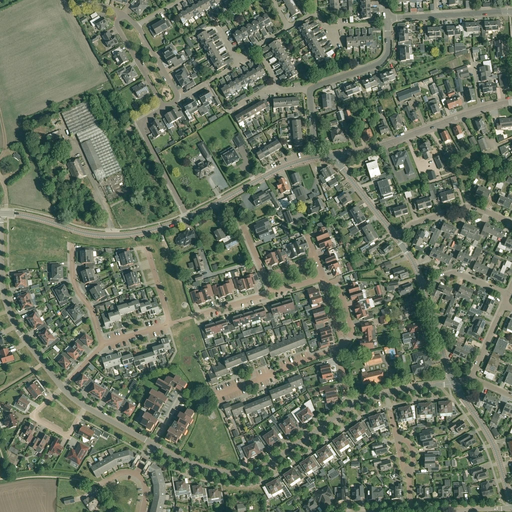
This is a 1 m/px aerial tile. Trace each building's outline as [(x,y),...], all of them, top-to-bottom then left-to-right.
[(134,0),(132,2),(135,5),(131,9),(137,14),(138,12),(139,14),(142,10),(143,11),(148,6),(140,0),(134,0)] [(199,0),(198,0),(196,2),(198,5),(195,6),(200,15),(206,12),(201,3),(199,0)] [(206,12),(211,8),(206,0),(202,0),(203,1),(201,3),(206,12)] [(206,0),(211,8),(217,5),(214,0),(206,0)] [(291,0),(285,4),(289,10),(296,6),(292,0),(291,0)] [(194,3),(190,5),(192,8),(190,9),(195,18),(200,15),(195,6),(194,3)] [(293,17),(300,12),(296,6),(289,10),(293,17)] [(188,7),(185,8),(186,11),(184,13),(189,22),(195,18),(190,9),(188,7)] [(182,10),(179,12),(180,14),(177,15),(183,25),(189,22),(184,13),(182,10)] [(369,19),(369,22),(375,22),(375,19),(374,15),(371,15),(371,12),(361,13),(361,20),(369,19)] [(266,14),(261,18),(266,27),(267,30),(270,28),(269,26),(272,24),(266,14)] [(253,18),(255,21),(260,30),(262,33),(263,35),(266,33),(265,31),(263,28),(266,27),(261,18),(259,15),(253,18)] [(101,31),(105,28),(104,26),(107,24),(103,18),(100,19),(99,17),(90,22),(93,27),(96,25),(99,29),(99,28),(101,31)] [(163,21),(158,24),(162,32),(168,29),(171,27),(168,22),(165,23),(164,23),(163,21)] [(255,21),(249,24),(254,33),(256,36),(257,38),(260,36),(259,34),(257,31),(260,30),(255,21)] [(491,21),(491,22),(491,28),(492,28),(492,32),(498,31),(498,27),(501,27),(500,21),(497,21),(497,22),(493,22),(492,21),(491,21)] [(307,27),(306,24),(305,23),(297,27),(302,34),(312,29),(317,26),(315,22),(307,27)] [(473,34),(473,33),(473,29),(472,29),(471,24),(471,22),(471,24),(467,24),(467,23),(465,23),(466,29),(463,29),(463,32),(463,37),(468,37),(468,36),(469,34),(473,34)] [(473,22),(471,22),(471,24),(472,29),(473,29),(473,33),(473,34),(473,37),(477,37),(479,36),(479,32),(479,28),(482,28),(481,22),(478,22),(478,23),(473,24),(473,22)] [(482,29),(482,34),(482,37),(485,37),(485,34),(488,34),(488,32),(492,32),(492,28),(491,28),(491,22),(484,23),(484,28),(482,28),(482,29)] [(153,30),(151,32),(154,37),(157,35),(162,32),(158,24),(152,27),(153,29),(153,30)] [(250,40),(253,38),(252,35),(254,33),(249,24),(244,28),(249,37),(250,40)] [(398,37),(399,37),(404,36),(404,35),(408,35),(408,29),(405,29),(405,24),(398,24),(398,27),(397,27),(397,31),(399,31),(399,35),(398,35),(398,37)] [(454,26),(453,26),(453,27),(453,32),(454,32),(454,36),(460,36),(460,32),(463,32),(462,25),(458,26),(459,27),(454,27),(454,26)] [(448,37),(454,36),(454,32),(453,32),(453,27),(448,28),(448,26),(446,26),(446,33),(443,33),(444,39),(448,39),(448,37)] [(429,38),(435,38),(435,34),(434,34),(434,29),(430,29),(429,27),(427,28),(428,34),(425,34),(425,41),(429,40),(429,38)] [(433,27),(434,29),(434,34),(435,34),(435,38),(441,37),(441,33),(443,33),(443,27),(440,27),(440,28),(436,28),(435,27),(433,27)] [(245,43),(248,41),(246,38),(249,37),(244,28),(238,31),(243,40),(245,43)] [(302,34),(305,40),(314,35),(317,33),(315,30),(313,31),(312,29),(302,34)] [(197,37),(201,43),(209,38),(212,36),(210,33),(209,34),(207,31),(197,37)] [(232,34),(239,46),(242,44),(241,41),(243,40),(238,31),(232,34)] [(109,33),(103,37),(105,41),(109,48),(118,43),(114,36),(112,37),(109,33)] [(320,39),(318,36),(315,38),(314,35),(305,40),(308,46),(317,41),(320,39)] [(404,43),(405,46),(411,45),(411,41),(408,41),(408,35),(404,35),(404,36),(399,37),(399,41),(398,41),(398,43),(404,43)] [(209,38),(212,36),(209,38),(201,43),(204,48),(215,42),(219,39),(218,36),(211,40),(209,38)] [(267,47),(269,50),(272,49),(273,51),(282,46),(278,40),(267,47)] [(323,45),(321,42),(318,43),(317,41),(308,46),(312,52),(320,46),(323,45)] [(213,43),(216,42),(215,42),(204,48),(207,54),(219,47),(217,44),(214,46),(213,43)] [(507,50),(506,45),(503,45),(502,42),(495,42),(495,46),(496,46),(497,58),(506,57),(506,50),(507,50)] [(176,51),(173,45),(172,44),(165,47),(166,49),(167,49),(169,51),(165,54),(164,54),(163,55),(166,60),(174,56),(172,53),(176,51)] [(399,54),(399,56),(405,55),(405,54),(409,54),(412,54),(412,48),(409,48),(409,45),(411,45),(405,46),(398,46),(399,50),(400,50),(400,54),(399,54)] [(270,53),(272,56),(275,54),(276,57),(285,52),(282,46),(273,51),(270,53)] [(312,52),(315,57),(324,52),(327,50),(325,47),(322,49),(320,46),(312,52)] [(216,49),(219,47),(207,54),(210,60),(219,55),(222,53),(220,50),(217,51),(216,49)] [(115,59),(119,66),(128,61),(124,53),(123,54),(119,48),(112,52),(116,58),(115,59)] [(276,57),(273,59),(275,62),(278,60),(280,63),(288,57),(285,52),(276,57)] [(331,55),(329,52),(325,54),(324,52),(315,57),(318,63),(324,59),(326,62),(332,59),(330,56),(331,55)] [(406,64),(410,64),(412,64),(412,60),(409,60),(409,54),(405,54),(405,55),(399,56),(399,62),(406,62),(406,64)] [(225,58),(224,55),(221,57),(219,55),(210,60),(214,65),(222,60),(225,58)] [(176,59),(174,56),(166,60),(169,66),(173,64),(174,64),(176,67),(183,62),(180,56),(176,59)] [(277,64),(278,67),(281,66),(283,68),(280,70),(292,63),(288,57),(280,63),(277,64)] [(217,71),(225,66),(229,64),(227,61),(224,63),(222,60),(214,65),(217,71)] [(485,67),(479,68),(481,82),(488,81),(491,80),(492,80),(491,75),(490,75),(490,72),(492,72),(492,70),(490,61),(484,62),(485,67)] [(280,70),(282,73),(285,71),(286,74),(295,69),(292,63),(280,70)] [(255,70),(253,67),(260,79),(266,76),(259,64),(256,66),(258,69),(255,70)] [(181,73),(177,75),(176,76),(179,82),(187,77),(189,76),(184,67),(179,70),(181,73)] [(252,72),(249,73),(254,82),(260,79),(253,67),(250,69),(252,72)] [(131,79),(136,76),(133,70),(132,71),(130,68),(126,71),(124,68),(117,72),(119,76),(122,74),(128,84),(132,82),(131,79)] [(283,76),(285,79),(287,78),(288,80),(287,80),(289,83),(294,80),(292,78),(298,75),(295,69),(286,74),(283,76)] [(396,79),(395,77),(397,76),(394,69),(391,70),(391,71),(387,73),(387,72),(385,72),(386,73),(387,78),(388,78),(390,81),(396,79)] [(248,71),(245,72),(246,75),(244,77),(249,86),(254,82),(249,73),(248,71)] [(381,74),(377,75),(379,81),(381,87),(385,86),(391,84),(390,81),(388,78),(387,78),(386,73),(382,75),(381,74)] [(463,90),(462,87),(460,79),(461,79),(460,79),(460,77),(459,73),(456,74),(457,77),(454,78),(455,80),(457,92),(463,90)] [(235,82),(232,83),(237,92),(243,89),(238,80),(235,74),(232,76),(235,82)] [(242,74),(239,76),(240,79),(238,80),(243,89),(249,86),(244,77),(242,74)] [(377,89),(377,86),(378,86),(376,82),(379,81),(377,75),(373,76),(373,78),(369,79),(369,78),(367,78),(368,80),(369,84),(370,84),(372,88),(373,90),(377,89)] [(503,83),(504,90),(511,89),(510,79),(505,80),(504,75),(498,76),(499,84),(503,83)] [(187,85),(189,87),(194,84),(191,79),(189,80),(187,77),(179,82),(182,88),(187,85)] [(231,80),(228,82),(229,85),(227,87),(232,95),(237,92),(232,83),(231,80)] [(363,86),(361,87),(361,88),(363,93),(367,92),(366,90),(372,88),(370,84),(369,84),(368,80),(364,81),(363,80),(361,80),(363,86)] [(358,89),(361,88),(361,87),(359,81),(355,83),(356,84),(352,85),(351,84),(349,85),(350,86),(351,91),(352,90),(354,94),(360,92),(358,89)] [(141,83),(132,89),(135,93),(136,92),(139,99),(143,97),(143,96),(149,92),(145,86),(143,87),(141,83)] [(412,97),(411,96),(421,92),(418,86),(419,86),(417,83),(413,84),(409,86),(411,89),(397,94),(400,102),(412,97)] [(482,85),(479,85),(480,91),(483,91),(483,94),(490,93),(488,85),(488,83),(485,83),(485,84),(485,85),(482,86),(482,85)] [(225,84),(222,86),(223,87),(220,89),(226,99),(232,95),(227,87),(225,84)] [(439,93),(437,88),(435,85),(429,87),(433,96),(439,93)] [(343,95),(341,95),(341,96),(342,101),(345,100),(349,98),(348,96),(354,94),(352,90),(351,91),(350,86),(346,87),(345,86),(344,87),(346,93),(343,94),(343,95)] [(441,86),(437,88),(439,93),(441,101),(445,99),(441,86)] [(470,88),(465,89),(465,91),(467,102),(475,101),(473,90),(470,90),(470,88)] [(208,91),(203,94),(208,102),(210,104),(212,103),(213,104),(215,103),(217,106),(220,105),(216,98),(213,100),(208,91)] [(462,105),(459,97),(458,94),(455,95),(453,91),(452,92),(450,92),(452,97),(453,100),(455,107),(462,105)] [(203,105),(208,102),(203,94),(199,97),(203,105)] [(76,134),(81,145),(93,172),(97,182),(122,171),(105,132),(103,133),(89,100),(61,113),(72,136),(76,134)] [(202,116),(205,114),(201,107),(198,109),(193,100),(188,103),(194,113),(198,110),(202,116)] [(261,112),(261,111),(265,109),(267,113),(269,111),(270,110),(270,108),(269,106),(268,105),(270,104),(268,102),(267,103),(265,100),(262,102),(257,105),(261,112)] [(436,100),(434,101),(433,100),(428,102),(430,108),(431,108),(434,114),(440,112),(437,105),(438,105),(436,100)] [(455,107),(453,100),(446,102),(449,110),(455,107)] [(191,115),(194,113),(188,103),(183,106),(186,111),(183,112),(185,116),(189,123),(194,120),(191,115)] [(264,115),(261,111),(261,112),(257,105),(251,108),(255,115),(256,114),(258,118),(256,114),(260,112),(262,116),(264,115)] [(410,106),(409,106),(405,108),(406,112),(407,112),(409,119),(411,118),(412,122),(418,120),(416,113),(415,113),(414,110),(412,111),(410,106)] [(384,113),(382,107),(379,108),(379,109),(376,110),(378,115),(381,114),(381,115),(384,113)] [(251,108),(246,111),(250,118),(251,117),(254,115),(256,119),(258,118),(256,114),(255,115),(251,108)] [(176,110),(171,113),(175,121),(179,119),(181,122),(186,119),(182,113),(179,115),(176,110)] [(247,124),(251,122),(253,121),(251,117),(250,118),(246,111),(240,114),(244,121),(245,120),(247,124)] [(345,120),(342,111),(338,113),(336,113),(339,122),(341,121),(345,120)] [(171,113),(165,116),(168,121),(165,123),(168,129),(174,126),(172,123),(175,121),(171,113)] [(247,124),(245,120),(244,121),(240,114),(235,117),(239,124),(243,122),(245,125),(247,124)] [(396,130),(399,128),(398,127),(402,126),(401,123),(404,122),(401,114),(398,115),(390,118),(395,129),(396,130)] [(511,126),(511,124),(511,119),(505,120),(505,119),(499,120),(500,124),(496,124),(497,130),(501,130),(501,128),(511,126)] [(378,126),(379,129),(381,135),(389,132),(387,127),(384,120),(381,121),(382,125),(378,126)] [(487,134),(482,120),(475,123),(478,132),(481,131),(483,135),(487,134)] [(162,122),(160,123),(159,124),(157,121),(152,124),(153,127),(150,129),(156,138),(161,134),(160,131),(163,129),(164,131),(167,130),(162,122)] [(463,137),(462,134),(459,126),(453,129),(456,136),(458,140),(463,137)] [(362,132),(362,134),(365,142),(373,139),(370,132),(371,132),(370,129),(362,132)] [(250,130),(244,133),(247,139),(253,136),(250,130)] [(342,142),(347,141),(346,136),(345,136),(344,130),(340,131),(339,130),(333,131),(333,133),(331,133),(333,143),(342,141),(342,142)] [(450,141),(447,131),(440,134),(443,142),(449,140),(449,141),(450,141)] [(242,140),(238,134),(232,137),(236,143),(242,140)] [(272,144),(276,151),(282,148),(278,142),(278,141),(276,137),(274,138),(276,142),(273,144),(272,144)] [(477,144),(475,141),(473,137),(469,139),(472,146),(477,144)] [(62,153),(65,159),(69,157),(62,139),(50,145),(57,162),(61,160),(63,158),(61,154),(62,153)] [(271,154),(276,151),(272,144),(273,144),(271,140),(269,141),(271,145),(267,147),(271,154)] [(488,149),(485,141),(478,144),(481,152),(488,149)] [(204,156),(210,153),(203,142),(198,145),(204,156)] [(265,157),(271,154),(267,147),(265,143),(263,144),(265,148),(262,150),(261,150),(265,157)] [(420,147),(425,158),(426,161),(431,158),(429,152),(431,151),(428,143),(420,147)] [(256,154),(260,161),(265,157),(261,150),(262,150),(260,146),(258,147),(260,151),(256,154)] [(504,146),(500,148),(501,152),(503,155),(508,151),(504,146)] [(239,159),(234,150),(226,154),(225,152),(220,154),(222,157),(227,166),(232,164),(235,163),(235,162),(236,162),(237,162),(238,161),(239,160),(239,159)] [(398,155),(392,157),(396,166),(404,163),(404,164),(410,162),(406,152),(401,154),(401,153),(398,154),(398,155)] [(449,162),(454,159),(448,152),(444,155),(449,162)] [(368,158),(369,161),(365,162),(368,172),(379,169),(376,162),(379,161),(378,158),(379,158),(378,155),(368,158)] [(441,156),(434,158),(439,170),(446,167),(444,162),(444,163),(441,156)] [(86,176),(78,159),(67,164),(75,181),(86,176)] [(200,178),(205,175),(205,176),(206,176),(205,175),(208,174),(213,171),(212,169),(214,168),(211,163),(209,164),(208,162),(195,170),(196,172),(196,173),(196,174),(196,175),(197,176),(198,176),(199,176),(200,178)] [(411,166),(406,168),(409,175),(414,173),(411,166)] [(330,178),(331,180),(333,183),(336,181),(334,178),(332,176),(334,175),(329,167),(325,169),(330,178)] [(322,182),(322,183),(326,181),(325,180),(330,178),(325,169),(320,172),(322,175),(319,177),(322,182)] [(368,172),(372,182),(376,180),(382,179),(382,178),(379,169),(368,172)] [(427,173),(430,181),(437,179),(434,171),(427,173)] [(301,182),(298,174),(291,176),(294,185),(301,182)] [(376,180),(379,190),(389,187),(386,177),(382,178),(382,179),(376,180),(372,182),(376,180)] [(456,177),(450,178),(452,184),(454,190),(460,188),(458,182),(456,177)] [(502,179),(501,183),(498,188),(501,190),(504,184),(505,181),(506,181),(507,178),(505,177),(502,179)] [(290,191),(285,179),(278,181),(279,184),(276,185),(278,189),(279,189),(281,194),(290,191)] [(475,195),(481,197),(485,189),(475,185),(473,190),(476,192),(475,195)] [(301,187),(300,188),(293,190),(296,199),(297,198),(299,204),(306,201),(304,196),(305,196),(301,187)] [(393,197),(391,193),(389,187),(379,190),(382,200),(386,199),(393,197)] [(491,192),(485,189),(481,197),(488,200),(491,192)] [(437,195),(437,196),(438,199),(439,201),(441,200),(442,203),(446,202),(448,202),(448,201),(446,193),(445,190),(442,191),(442,190),(441,191),(441,190),(439,191),(438,191),(439,193),(437,194),(437,195)] [(445,190),(446,193),(448,201),(448,202),(451,201),(451,200),(455,199),(452,191),(446,193),(445,190)] [(267,197),(264,192),(256,196),(255,195),(252,197),(255,202),(254,203),(256,207),(262,204),(260,201),(267,197)] [(274,203),(277,201),(272,192),(268,194),(273,203),(274,203)] [(348,194),(344,196),(343,194),(340,195),(334,199),(337,204),(341,202),(343,206),(352,201),(348,194)] [(422,194),(421,194),(422,197),(421,197),(422,200),(425,208),(432,206),(430,201),(429,198),(425,199),(425,196),(423,197),(422,194)] [(294,195),(286,198),(279,201),(281,207),(283,210),(298,204),(294,195)] [(509,210),(510,207),(511,207),(511,196),(508,195),(506,199),(503,207),(509,210)] [(497,204),(503,207),(506,199),(500,196),(497,204)] [(416,202),(413,202),(415,208),(418,208),(418,210),(425,208),(422,200),(421,197),(419,198),(420,201),(416,202)] [(324,209),(321,200),(315,202),(316,205),(313,207),(312,206),(307,208),(310,215),(315,213),(319,211),(319,212),(324,209)] [(405,205),(399,208),(402,216),(408,214),(405,205)] [(348,213),(352,219),(354,218),(361,214),(357,207),(350,212),(348,213)] [(399,208),(393,209),(392,208),(389,209),(391,215),(394,214),(395,218),(402,216),(399,208)] [(290,211),(286,213),(284,213),(288,225),(294,222),(290,211)] [(351,220),(355,227),(355,226),(356,226),(358,225),(366,221),(361,214),(354,218),(352,219),(351,220)] [(256,231),(257,234),(267,230),(266,230),(265,227),(270,225),(267,219),(256,223),(257,227),(254,228),(255,228),(254,229),(255,231),(256,231)] [(443,236),(446,237),(450,227),(444,224),(441,231),(438,230),(434,240),(437,241),(440,235),(439,235),(441,231),(445,233),(443,236)] [(464,236),(467,237),(471,227),(465,224),(462,231),(466,233),(464,236)] [(489,234),(492,227),(486,224),(481,235),(483,236),(487,237),(489,234)] [(362,230),(366,236),(374,232),(370,225),(362,230)] [(315,235),(318,242),(329,238),(327,231),(328,230),(327,227),(319,230),(320,233),(315,235)] [(448,241),(451,235),(454,237),(457,230),(450,227),(446,237),(445,239),(448,241)] [(473,240),(475,241),(478,235),(479,232),(477,231),(477,230),(471,227),(467,237),(469,238),(473,240)] [(491,239),(494,240),(498,230),(492,227),(489,234),(493,236),(491,239)] [(275,238),(273,232),(271,228),(267,230),(257,234),(258,234),(259,237),(259,238),(259,239),(260,240),(261,241),(263,239),(265,243),(275,238)] [(235,238),(233,234),(225,237),(221,229),(214,233),(219,242),(222,240),(224,243),(227,249),(238,243),(235,238)] [(418,231),(416,238),(422,241),(424,237),(427,238),(429,234),(426,232),(426,231),(423,230),(422,233),(418,231)] [(505,233),(498,230),(494,240),(496,241),(497,238),(502,239),(505,233)] [(180,238),(177,239),(177,242),(178,245),(181,246),(188,242),(188,244),(193,242),(192,240),(196,238),(193,231),(185,235),(184,234),(179,236),(180,238)] [(367,242),(368,244),(370,247),(373,245),(371,243),(378,239),(374,232),(366,236),(363,238),(366,243),(367,242)] [(292,243),(297,257),(298,257),(297,256),(301,254),(301,255),(303,254),(304,253),(303,249),(305,248),(305,249),(308,247),(305,241),(303,237),(297,240),(296,241),(297,243),(293,245),(292,243)] [(318,242),(321,249),(326,247),(327,250),(336,247),(334,243),(332,244),(329,238),(318,242)] [(413,244),(416,246),(415,248),(416,250),(418,251),(420,250),(421,248),(423,249),(424,246),(421,245),(422,241),(416,238),(413,244)] [(505,245),(502,244),(500,249),(505,251),(506,247),(511,249),(511,245),(511,241),(507,240),(505,245)] [(289,253),(292,259),(293,259),(295,258),(297,257),(292,243),(286,245),(283,246),(284,250),(287,257),(286,254),(289,253)] [(372,252),(374,251),(380,247),(377,243),(367,249),(371,255),(373,254),(372,252)] [(386,255),(392,250),(388,244),(382,249),(380,251),(380,252),(382,255),(384,255),(385,254),(386,255)] [(442,246),(441,249),(436,260),(442,262),(445,256),(441,254),(443,250),(444,247),(442,246)] [(87,252),(81,252),(81,258),(94,257),(93,251),(94,251),(94,248),(87,249),(87,252)] [(329,255),(324,257),(326,261),(325,261),(325,262),(325,263),(326,264),(327,263),(327,264),(336,261),(334,254),(338,252),(336,248),(328,252),(329,255)] [(429,257),(436,260),(441,249),(438,248),(437,252),(432,250),(429,257)] [(478,260),(482,250),(479,249),(474,259),(475,259),(474,260),(476,262),(473,270),(479,273),(482,266),(478,264),(480,260),(478,260)] [(281,250),(274,253),(279,264),(285,262),(284,259),(284,258),(287,257),(284,250),(281,251),(281,250)] [(472,258),(468,256),(471,251),(468,250),(468,252),(463,262),(469,265),(472,258)] [(116,253),(118,259),(120,258),(121,261),(119,261),(119,262),(131,258),(132,258),(131,255),(130,255),(129,252),(123,254),(122,251),(116,253)] [(457,259),(463,262),(468,252),(465,251),(464,254),(460,252),(457,259)] [(279,264),(274,253),(267,256),(268,257),(264,259),(266,265),(270,263),(271,266),(278,263),(279,264)] [(453,255),(453,254),(451,254),(449,257),(445,256),(442,262),(449,265),(453,255)] [(200,255),(193,257),(195,263),(193,263),(195,268),(196,267),(198,272),(204,270),(203,265),(202,261),(201,261),(200,255)] [(94,263),(94,257),(81,258),(82,264),(88,264),(89,267),(91,266),(93,266),(95,266),(95,263),(94,263)] [(131,258),(119,262),(121,267),(121,268),(121,270),(127,269),(127,266),(133,264),(131,258)] [(339,268),(336,261),(327,264),(329,268),(328,268),(328,269),(328,271),(329,271),(330,271),(333,270),(335,276),(340,275),(339,275),(341,274),(339,268)] [(384,263),(386,270),(389,269),(392,268),(390,261),(384,263)] [(50,263),(50,266),(51,266),(51,273),(50,273),(62,273),(62,266),(57,266),(56,263),(50,263)] [(506,263),(504,266),(503,266),(501,270),(497,280),(503,283),(506,276),(503,275),(506,267),(509,269),(511,266),(506,263)] [(486,267),(482,266),(479,273),(486,275),(490,265),(488,264),(486,267)] [(81,273),(83,279),(95,275),(93,269),(94,269),(93,266),(91,266),(92,270),(81,273)] [(397,277),(400,276),(401,280),(409,277),(406,270),(404,271),(403,268),(399,269),(393,271),(394,274),(393,274),(394,279),(397,277)] [(490,277),(497,280),(501,270),(499,269),(497,272),(493,271),(490,277)] [(15,278),(14,279),(15,282),(16,282),(28,280),(27,274),(29,274),(29,271),(20,272),(20,275),(19,275),(15,276),(15,278)] [(128,272),(122,274),(124,279),(125,279),(126,282),(137,279),(136,273),(129,275),(128,272)] [(62,273),(50,273),(50,282),(57,282),(57,279),(63,279),(62,273)] [(95,275),(83,279),(82,279),(83,282),(84,282),(85,284),(92,282),(93,285),(98,283),(97,280),(97,281),(95,275)] [(244,280),(247,290),(248,290),(249,291),(250,290),(251,290),(252,290),(252,289),(253,289),(252,286),(256,285),(253,275),(247,276),(248,280),(244,281),(244,280)] [(234,280),(237,290),(240,289),(241,292),(241,291),(243,292),(244,291),(245,291),(246,290),(247,290),(244,280),(241,281),(240,278),(234,280)] [(137,279),(126,282),(127,282),(129,290),(133,289),(132,286),(139,284),(137,279)] [(16,282),(15,283),(15,286),(16,286),(17,288),(20,288),(22,288),(23,291),(29,290),(29,287),(29,286),(28,281),(28,280),(16,282)] [(227,285),(223,286),(226,297),(226,296),(228,295),(228,296),(229,296),(231,296),(231,295),(231,294),(232,294),(230,288),(234,287),(231,280),(226,282),(227,285)] [(387,287),(387,291),(387,292),(395,291),(394,287),(399,286),(398,281),(391,282),(387,283),(388,287),(387,287)] [(348,288),(350,294),(362,291),(361,291),(359,291),(358,285),(357,282),(350,284),(351,287),(348,288)] [(400,296),(410,293),(410,291),(413,290),(411,284),(403,287),(402,287),(403,288),(398,290),(400,296)] [(443,294),(446,287),(440,284),(438,290),(435,288),(434,289),(431,295),(437,298),(438,297),(440,292),(443,294)] [(205,291),(201,292),(205,303),(205,302),(208,301),(208,302),(210,301),(210,300),(211,300),(209,294),(212,293),(210,285),(204,287),(205,291)] [(218,293),(220,299),(221,298),(221,299),(222,299),(224,299),(224,298),(224,297),(226,297),(223,286),(223,287),(219,288),(218,285),(213,287),(215,294),(218,293)] [(102,291),(99,286),(90,291),(93,296),(102,291)] [(465,296),(468,289),(461,286),(457,296),(456,295),(455,297),(459,299),(460,297),(463,299),(465,296)] [(52,289),(57,298),(67,292),(64,287),(59,289),(58,287),(52,289)] [(448,302),(449,300),(448,299),(450,295),(450,294),(452,290),(446,287),(443,294),(446,295),(444,300),(448,302)] [(308,293),(310,299),(320,296),(318,290),(315,291),(314,291),(313,288),(306,290),(307,294),(308,293)] [(470,301),(474,292),(468,289),(465,296),(463,299),(466,300),(466,302),(470,303),(471,304),(472,302),(471,301),(470,301)] [(487,294),(482,292),(479,290),(477,293),(480,295),(484,296),(482,300),(484,301),(483,304),(492,308),(495,302),(486,298),(487,294)] [(22,296),(19,298),(20,300),(19,301),(20,304),(21,303),(21,304),(32,300),(31,295),(30,294),(29,291),(23,293),(24,296),(22,296)] [(102,291),(93,296),(96,302),(105,297),(102,291)] [(202,304),(205,303),(201,292),(202,294),(199,295),(198,291),(191,293),(193,300),(196,299),(196,302),(198,301),(199,305),(200,305),(202,305),(202,304)] [(362,294),(362,291),(350,294),(351,297),(350,297),(350,298),(350,299),(351,300),(352,300),(352,301),(358,299),(359,302),(367,299),(365,293),(362,294)] [(67,292),(57,298),(61,306),(66,303),(65,301),(70,298),(67,292)] [(311,306),(312,309),(319,307),(318,304),(322,302),(321,299),(322,298),(321,297),(320,296),(310,299),(311,299),(313,305),(311,306)] [(122,298),(121,299),(125,314),(130,312),(128,304),(125,305),(122,298)] [(139,314),(142,314),(138,301),(135,302),(134,298),(132,299),(135,311),(138,310),(139,314)] [(154,315),(152,310),(150,302),(146,303),(145,299),(143,300),(147,312),(149,311),(151,316),(154,315)] [(150,302),(152,310),(154,315),(160,313),(162,310),(158,308),(156,299),(153,299),(155,303),(151,305),(150,302)] [(292,299),(286,301),(289,311),(295,310),(295,312),(299,311),(297,305),(294,306),(292,299)] [(21,304),(20,304),(21,307),(22,307),(23,310),(26,309),(28,308),(29,311),(35,309),(34,306),(32,300),(21,304)] [(142,314),(147,312),(143,300),(142,300),(143,304),(140,305),(138,301),(142,314)] [(356,314),(367,310),(371,309),(369,303),(368,300),(359,303),(360,305),(355,307),(355,308),(354,308),(356,314)] [(286,301),(281,303),(284,313),(289,311),(286,301)] [(281,303),(276,304),(279,314),(284,313),(281,303)] [(274,319),(273,316),(279,314),(276,304),(270,306),(272,313),(269,314),(271,320),(274,319)] [(479,307),(478,310),(471,308),(470,312),(478,315),(480,311),(480,310),(489,314),(492,308),(483,304),(481,308),(479,307)] [(71,309),(70,306),(66,309),(64,307),(60,310),(61,312),(65,310),(70,318),(80,310),(76,305),(71,309)] [(444,325),(450,328),(453,321),(450,320),(452,315),(449,314),(453,306),(449,305),(445,315),(447,316),(448,316),(444,325)] [(400,308),(402,314),(401,314),(403,320),(407,319),(407,317),(416,314),(414,307),(407,309),(406,306),(400,308)] [(313,314),(315,319),(326,315),(325,315),(325,314),(325,312),(324,312),(323,309),(319,310),(318,310),(317,308),(319,307),(312,309),(306,311),(308,316),(313,314)] [(121,320),(120,316),(118,308),(117,308),(119,312),(116,313),(114,309),(112,309),(116,321),(121,320)] [(264,308),(258,310),(261,320),(267,318),(267,321),(271,320),(269,314),(266,315),(264,308)] [(31,325),(41,318),(36,310),(30,313),(32,316),(27,319),(29,322),(28,322),(30,325),(31,324),(31,325)] [(80,310),(70,318),(76,325),(81,321),(79,319),(84,315),(80,310)] [(258,310),(253,311),(256,321),(261,320),(258,310)] [(368,313),(367,310),(356,314),(357,319),(358,319),(359,320),(366,317),(367,321),(374,319),(372,313),(369,314),(369,313),(368,313)] [(253,311),(248,313),(251,323),(256,321),(253,311)] [(248,313),(242,314),(246,324),(251,323),(248,313)] [(113,328),(111,323),(109,315),(108,315),(109,317),(105,319),(104,314),(102,315),(105,324),(105,325),(103,328),(106,330),(113,328)] [(242,314),(237,316),(240,326),(246,324),(242,314)] [(314,324),(315,329),(322,327),(321,324),(328,322),(326,315),(315,319),(316,323),(314,324)] [(234,324),(231,325),(232,331),(236,330),(235,328),(240,326),(237,316),(232,318),(234,324)] [(473,325),(482,330),(485,324),(476,320),(477,318),(475,317),(473,321),(474,322),(473,325)] [(44,324),(40,319),(41,318),(31,325),(30,325),(32,328),(33,327),(35,330),(39,327),(41,329),(46,326),(45,323),(44,324)] [(456,323),(453,321),(450,328),(456,331),(460,321),(461,322),(462,320),(458,318),(456,323)] [(511,320),(508,319),(502,331),(505,332),(506,330),(511,331),(511,320)] [(225,320),(220,321),(223,331),(228,330),(229,332),(232,331),(231,325),(227,326),(225,320)] [(73,331),(76,328),(69,321),(66,324),(73,331)] [(220,321),(215,323),(218,333),(223,331),(220,321)] [(402,339),(417,336),(416,332),(420,331),(421,330),(420,327),(421,327),(420,322),(416,323),(416,324),(408,326),(410,333),(402,335),(403,339),(402,339)] [(215,323),(209,324),(212,335),(218,333),(215,323)] [(365,332),(365,336),(375,335),(375,331),(375,326),(372,327),(371,323),(361,325),(361,327),(361,331),(362,331),(363,332),(365,332)] [(207,336),(212,335),(209,324),(204,326),(206,333),(203,334),(204,340),(208,339),(207,336)] [(470,328),(467,333),(472,336),(473,333),(480,336),(482,330),(473,325),(471,329),(470,328)] [(43,341),(52,335),(48,329),(49,329),(47,326),(42,330),(44,333),(39,336),(41,338),(40,339),(42,341),(43,341)] [(321,338),(332,334),(331,332),(332,332),(331,328),(330,328),(323,330),(322,327),(315,329),(317,335),(320,334),(321,334),(322,337),(321,338)] [(307,344),(301,331),(300,332),(300,334),(300,335),(297,337),(300,346),(307,344)] [(84,333),(77,340),(82,345),(84,343),(88,347),(90,345),(91,345),(93,343),(92,342),(93,342),(89,338),(87,335),(86,336),(84,333)] [(295,349),(300,346),(297,337),(296,333),(294,334),(294,337),(294,338),(291,339),(295,349)] [(333,341),(334,341),(333,337),(332,337),(331,335),(332,335),(332,334),(321,338),(322,341),(321,342),(318,343),(320,349),(327,346),(326,343),(333,341)] [(45,344),(47,346),(52,343),(54,345),(60,341),(56,336),(54,338),(52,335),(43,341),(43,342),(45,345),(45,344)] [(376,341),(375,335),(365,336),(365,341),(360,341),(360,343),(359,343),(360,347),(361,347),(361,349),(373,348),(372,341),(376,341)] [(289,351),(295,349),(291,339),(290,336),(288,336),(288,339),(288,340),(285,341),(289,351)] [(426,346),(425,341),(424,341),(423,338),(418,339),(417,336),(402,339),(402,340),(403,339),(404,344),(412,342),(414,348),(422,346),(422,347),(426,346)] [(283,353),(289,351),(285,341),(284,338),(282,339),(282,341),(283,342),(279,344),(283,353)] [(498,340),(496,346),(505,350),(508,344),(511,345),(511,341),(509,341),(509,340),(508,340),(504,338),(503,342),(498,340)] [(168,339),(162,340),(165,351),(169,350),(170,354),(172,353),(169,344),(171,340),(168,339)] [(80,347),(82,345),(77,340),(75,343),(76,343),(71,348),(79,356),(80,355),(80,356),(83,354),(82,353),(84,351),(80,347)] [(277,356),(283,353),(279,344),(278,340),(276,341),(276,343),(277,345),(273,346),(277,356)] [(453,354),(459,357),(463,347),(460,346),(462,343),(457,341),(456,345),(457,345),(453,354)] [(267,348),(268,348),(267,346),(263,347),(262,343),(260,344),(265,356),(269,354),(270,354),(267,348)] [(269,354),(271,358),(277,356),(273,346),(272,343),(270,343),(270,346),(271,347),(268,348),(267,348),(270,354),(269,354)] [(259,358),(265,356),(260,344),(258,345),(260,348),(256,350),(259,358)] [(497,355),(496,357),(501,359),(505,350),(496,346),(493,353),(497,355)] [(158,347),(153,348),(155,357),(158,356),(160,360),(161,359),(158,347)] [(252,347),(250,348),(254,360),(259,358),(256,350),(253,351),(252,347)] [(467,349),(463,347),(459,357),(465,360),(469,350),(470,351),(471,349),(467,347),(467,349)] [(79,356),(71,348),(67,353),(66,352),(64,354),(69,358),(71,356),(75,360),(77,358),(78,359),(80,357),(79,356)] [(246,354),(249,362),(254,360),(250,348),(248,349),(250,352),(246,354)] [(14,360),(12,353),(9,354),(7,349),(0,351),(1,356),(1,357),(3,363),(14,360)] [(239,351),(237,352),(242,364),(247,362),(244,354),(241,355),(239,351)] [(236,353),(237,356),(234,358),(237,366),(242,364),(237,352),(236,353)] [(366,354),(367,358),(363,359),(365,366),(382,362),(380,355),(374,356),(373,352),(366,354)] [(425,352),(414,355),(416,362),(418,361),(419,366),(413,367),(414,373),(422,371),(423,373),(430,371),(428,365),(431,365),(429,358),(426,358),(425,352)] [(69,358),(64,354),(63,353),(61,355),(62,356),(57,361),(60,364),(59,364),(62,366),(66,370),(67,369),(67,370),(69,367),(71,365),(67,361),(69,358)] [(119,365),(123,364),(120,353),(114,355),(119,370),(120,369),(119,365)] [(129,369),(130,369),(127,356),(122,358),(120,353),(123,364),(124,366),(127,365),(129,369)] [(149,354),(143,356),(146,364),(149,363),(151,367),(152,366),(149,354)] [(114,355),(108,357),(111,367),(115,366),(117,370),(119,370),(114,355)] [(132,355),(134,363),(135,367),(139,366),(140,370),(142,370),(138,357),(133,359),(132,355)] [(232,368),(237,366),(234,358),(231,359),(229,355),(227,356),(232,368)] [(224,362),(225,364),(227,370),(232,368),(227,356),(226,357),(227,360),(224,362)] [(103,364),(106,373),(108,373),(107,369),(111,367),(108,357),(102,359),(100,362),(103,364)] [(490,358),(487,365),(497,369),(500,362),(506,365),(507,362),(501,359),(496,357),(495,360),(490,358)] [(217,363),(219,367),(223,376),(229,374),(227,370),(225,364),(221,366),(221,365),(221,364),(219,362),(217,363)] [(321,371),(322,374),(331,372),(330,369),(331,368),(330,365),(325,366),(325,367),(323,367),(322,363),(316,365),(317,369),(319,368),(320,371),(321,371)] [(217,378),(223,376),(219,367),(215,368),(215,367),(213,365),(212,365),(214,373),(217,378)] [(488,376),(486,375),(485,378),(492,381),(493,378),(497,369),(487,365),(484,371),(489,373),(488,376)] [(505,372),(503,378),(506,379),(504,383),(511,386),(511,382),(511,375),(510,374),(511,372),(511,370),(511,366),(509,365),(508,366),(507,368),(505,372)] [(213,385),(219,382),(217,378),(214,373),(211,374),(210,374),(211,373),(209,371),(207,372),(210,379),(209,381),(210,384),(212,385),(213,385)] [(384,380),(382,371),(367,374),(367,372),(361,373),(362,376),(361,376),(364,385),(370,383),(370,384),(384,380)] [(322,377),(319,377),(321,384),(326,383),(326,379),(328,378),(328,379),(333,378),(332,374),(331,375),(331,372),(322,374),(322,377)] [(87,385),(92,381),(90,379),(89,379),(84,375),(82,377),(82,376),(79,378),(80,379),(76,383),(77,383),(76,384),(79,386),(79,385),(81,387),(85,383),(87,385)] [(305,388),(300,375),(294,378),(298,387),(301,386),(302,387),(303,389),(305,388)] [(187,385),(180,381),(181,379),(176,376),(174,381),(173,380),(168,378),(168,379),(167,378),(164,383),(159,380),(156,385),(162,389),(162,390),(166,392),(167,392),(167,391),(168,392),(165,397),(164,397),(164,396),(159,393),(158,393),(158,394),(152,390),(149,395),(151,396),(151,397),(148,401),(148,402),(147,401),(144,406),(145,406),(144,408),(149,411),(150,409),(156,412),(153,418),(152,418),(152,417),(147,414),(146,414),(147,414),(146,415),(145,414),(142,419),(144,419),(143,420),(141,425),(146,428),(147,428),(146,429),(151,432),(154,426),(154,425),(155,426),(158,421),(157,421),(161,415),(158,413),(160,409),(160,408),(161,408),(163,404),(163,403),(165,404),(168,399),(166,398),(169,392),(169,393),(172,388),(175,390),(175,389),(176,389),(180,392),(182,389),(182,388),(184,389),(187,385)] [(294,378),(289,380),(293,389),(295,388),(296,390),(297,391),(299,391),(298,387),(294,378)] [(35,399),(42,394),(38,389),(41,387),(37,380),(33,383),(34,384),(28,389),(35,399)] [(92,388),(89,393),(92,395),(91,396),(94,397),(95,396),(95,397),(100,387),(95,384),(95,383),(93,381),(90,387),(92,388)] [(285,386),(280,388),(283,396),(286,395),(287,398),(289,398),(290,397),(285,386)] [(326,394),(326,397),(336,395),(337,395),(336,389),(330,390),(329,389),(328,386),(319,388),(320,395),(326,394)] [(100,387),(95,397),(95,398),(98,399),(98,398),(101,400),(103,395),(106,396),(109,391),(106,389),(106,390),(100,387)] [(280,388),(275,390),(280,402),(281,401),(280,398),(283,396),(280,388)] [(277,402),(280,402),(275,390),(269,392),(273,400),(276,399),(277,402)] [(110,398),(107,403),(109,405),(112,407),(112,406),(118,396),(110,391),(107,397),(110,398)] [(338,401),(336,395),(326,397),(327,404),(324,404),(326,409),(331,408),(331,405),(334,404),(334,402),(338,401)] [(118,396),(112,406),(113,407),(112,407),(115,409),(116,408),(118,410),(121,404),(124,406),(127,400),(118,396)] [(485,409),(487,410),(492,399),(486,396),(484,399),(480,397),(476,406),(479,407),(480,403),(482,404),(483,403),(487,404),(485,409)] [(269,397),(264,399),(267,407),(270,406),(272,409),(274,409),(269,397)] [(25,408),(27,410),(29,407),(28,406),(30,403),(21,398),(18,404),(16,403),(14,406),(23,412),(25,408)] [(264,399),(259,401),(263,413),(265,412),(264,408),(267,407),(264,399)] [(492,407),(496,408),(499,401),(492,399),(487,410),(487,411),(490,412),(492,408),(491,408),(492,407)] [(306,407),(301,410),(309,422),(308,422),(310,421),(312,418),(312,417),(313,416),(311,413),(312,412),(311,410),(313,408),(310,400),(304,404),(306,407)] [(134,409),(135,408),(135,407),(130,403),(130,402),(128,401),(124,406),(127,408),(124,413),(127,414),(126,415),(129,417),(129,416),(130,416),(133,412),(135,409),(134,409)] [(259,401),(254,403),(257,411),(260,410),(262,413),(263,413),(259,401)] [(440,410),(436,410),(437,417),(446,416),(445,402),(444,402),(444,403),(439,403),(440,410)] [(445,402),(446,416),(456,415),(457,414),(455,411),(455,407),(451,408),(451,402),(445,403),(445,402)] [(229,403),(223,406),(223,405),(223,406),(222,408),(223,411),(225,412),(228,419),(230,418),(230,416),(229,415),(229,414),(232,413),(230,408),(231,407),(229,403)] [(236,405),(240,415),(241,418),(243,418),(243,415),(242,414),(246,412),(242,403),(236,405)] [(242,403),(246,412),(247,415),(250,414),(252,417),(253,417),(249,405),(244,407),(242,403)] [(254,403),(249,405),(253,417),(255,416),(254,412),(257,411),(254,403)] [(416,412),(417,419),(426,418),(425,404),(424,404),(419,405),(420,411),(416,412)] [(426,404),(425,404),(426,418),(435,417),(435,410),(432,410),(431,404),(426,404)] [(236,405),(231,407),(230,408),(232,413),(235,421),(237,420),(237,417),(236,417),(237,416),(240,415),(236,405)] [(504,416),(504,415),(508,417),(511,408),(511,407),(506,405),(501,415),(504,416)] [(405,408),(404,408),(408,421),(416,419),(415,412),(412,413),(410,407),(405,408)] [(396,417),(398,424),(408,421),(404,408),(399,409),(400,416),(396,417)] [(194,412),(191,411),(190,412),(189,412),(189,411),(187,410),(184,416),(180,413),(178,418),(180,419),(180,420),(178,424),(175,422),(171,429),(170,428),(168,433),(169,434),(168,434),(165,440),(170,442),(171,441),(176,444),(178,440),(178,439),(180,440),(182,435),(182,434),(184,435),(187,431),(185,430),(185,429),(186,430),(189,425),(188,424),(190,425),(193,420),(191,419),(194,414),(193,414),(194,412)] [(301,410),(293,416),(296,421),(299,419),(302,424),(303,424),(304,423),(307,423),(308,422),(309,422),(301,410)] [(18,426),(14,414),(6,417),(7,420),(4,421),(6,427),(8,426),(9,429),(18,426)] [(288,420),(284,422),(292,433),(293,432),(295,430),(296,428),(292,422),(294,420),(290,414),(286,417),(288,420)] [(375,416),(379,429),(387,426),(385,417),(382,419),(380,414),(375,416)] [(371,424),(368,426),(371,433),(379,429),(375,416),(374,416),(374,417),(369,419),(371,424)] [(462,421),(455,426),(453,423),(448,427),(452,432),(455,430),(456,430),(458,433),(466,427),(462,421)] [(277,422),(275,424),(279,431),(282,429),(286,435),(288,435),(291,434),(292,433),(284,422),(279,426),(277,422)] [(33,437),(30,435),(34,427),(33,426),(33,425),(30,424),(29,424),(28,423),(26,426),(25,426),(24,429),(24,430),(22,433),(23,433),(21,436),(21,437),(24,439),(24,440),(30,443),(33,437)] [(355,426),(354,427),(362,438),(366,435),(368,438),(371,436),(368,432),(369,432),(366,427),(363,429),(359,424),(355,427),(355,426)] [(101,433),(93,428),(92,431),(83,426),(79,434),(89,440),(94,433),(99,436),(101,433)] [(273,431),(268,434),(274,443),(277,441),(277,442),(280,441),(279,440),(280,439),(275,433),(278,431),(274,426),(272,428),(273,431)] [(354,427),(349,430),(353,436),(350,438),(354,444),(362,438),(354,427)] [(491,430),(495,437),(500,435),(496,428),(491,430)] [(419,435),(421,442),(432,439),(431,439),(430,436),(434,435),(432,429),(426,430),(426,434),(419,435)] [(49,438),(42,434),(39,439),(36,438),(31,447),(36,450),(37,447),(42,449),(49,438)] [(263,434),(259,437),(262,442),(265,440),(269,447),(270,446),(270,447),(273,445),(272,445),(274,443),(268,434),(265,436),(263,434)] [(468,434),(458,440),(461,445),(464,444),(466,448),(476,442),(472,436),(469,437),(468,434)] [(338,438),(346,450),(350,447),(351,449),(355,446),(349,438),(347,440),(343,435),(338,438)] [(255,443),(249,446),(254,457),(258,456),(257,455),(260,454),(258,450),(260,449),(259,447),(263,445),(258,437),(253,439),(255,443)] [(337,439),(333,442),(337,447),(334,449),(340,457),(343,455),(341,453),(346,450),(338,438),(337,438),(337,439)] [(64,448),(59,446),(61,442),(60,441),(60,440),(57,439),(57,440),(55,439),(49,450),(55,454),(55,453),(60,455),(64,448)] [(421,442),(422,441),(424,448),(430,446),(431,449),(438,448),(436,442),(433,443),(432,439),(421,442)] [(372,445),(373,451),(376,450),(377,455),(388,453),(386,445),(382,446),(381,442),(372,445)] [(88,449),(80,444),(76,452),(72,450),(67,458),(72,460),(73,459),(80,463),(88,449)] [(251,458),(251,459),(254,457),(249,446),(249,447),(244,449),(242,445),(237,447),(241,455),(244,454),(245,456),(246,455),(248,459),(251,458)] [(322,449),(321,449),(329,461),(337,456),(333,450),(330,452),(326,446),(322,449)] [(19,451),(11,447),(8,450),(16,455),(19,451)] [(111,449),(108,450),(111,456),(107,458),(112,467),(114,466),(115,467),(118,465),(113,455),(111,449)] [(320,458),(317,460),(322,466),(329,461),(321,449),(321,450),(316,453),(320,458)] [(484,461),(481,454),(478,455),(476,450),(470,452),(472,458),(471,458),(474,465),(484,461)] [(140,459),(139,459),(140,456),(137,455),(136,455),(128,451),(113,455),(118,465),(131,462),(133,463),(132,465),(133,465),(131,468),(134,469),(135,466),(136,467),(140,459)] [(424,462),(435,462),(435,458),(439,458),(439,452),(431,452),(431,455),(425,456),(425,462),(424,462)] [(112,467),(107,458),(103,460),(101,457),(100,458),(107,471),(111,469),(111,468),(112,467)] [(96,464),(101,474),(103,472),(104,473),(107,471),(100,458),(98,459),(100,462),(96,464)] [(305,460),(305,461),(313,472),(320,467),(316,461),(314,463),(310,458),(305,461),(305,460)] [(373,461),(374,467),(379,466),(380,467),(381,471),(391,468),(390,461),(381,463),(380,459),(373,461)] [(305,461),(300,464),(306,473),(305,474),(307,476),(313,472),(305,461),(304,461),(305,461)] [(147,463),(143,471),(146,473),(147,471),(150,473),(154,486),(165,484),(161,469),(153,464),(150,462),(149,464),(147,463),(148,463),(147,463)] [(424,462),(425,469),(431,468),(431,472),(439,471),(438,465),(435,465),(435,462),(424,462)] [(100,475),(101,474),(96,464),(92,467),(90,463),(88,464),(96,478),(100,475)] [(480,468),(471,470),(473,477),(477,476),(478,480),(488,477),(486,470),(481,471),(480,468)] [(289,472),(288,472),(296,484),(304,478),(302,475),(299,477),(293,469),(289,472)] [(288,473),(284,476),(289,484),(287,486),(289,489),(296,484),(288,472),(288,473)] [(172,477),(175,497),(187,494),(187,498),(191,497),(190,492),(189,485),(190,485),(185,484),(185,482),(182,483),(181,483),(180,483),(177,484),(177,480),(172,477)] [(272,482),(271,482),(278,495),(283,492),(287,499),(292,496),(283,483),(279,485),(277,480),(272,482)] [(271,483),(266,485),(271,494),(268,496),(270,499),(278,495),(271,482),(271,483)] [(481,490),(483,497),(493,494),(491,487),(489,488),(488,486),(489,486),(488,482),(481,484),(482,490),(481,490)] [(171,483),(165,484),(154,486),(154,489),(155,489),(155,491),(165,491),(165,487),(172,486),(171,483)] [(389,490),(387,493),(389,495),(389,496),(390,496),(392,496),(392,499),(393,500),(394,499),(400,499),(400,497),(403,497),(403,483),(398,483),(398,487),(396,487),(394,485),(392,487),(391,487),(391,490),(389,490)] [(458,488),(454,488),(455,498),(462,497),(462,491),(467,491),(465,484),(458,484),(458,488)] [(191,499),(207,497),(206,496),(207,496),(206,489),(201,488),(201,486),(198,487),(196,487),(193,488),(194,489),(193,489),(194,492),(190,492),(191,497),(191,499)] [(352,495),(353,496),(353,501),(360,500),(360,497),(363,497),(363,486),(356,486),(356,489),(355,490),(352,490),(352,495)] [(417,493),(421,493),(421,499),(428,498),(428,488),(422,489),(422,486),(417,487),(417,493)] [(338,491),(338,501),(346,501),(346,497),(349,497),(348,487),(344,488),(341,488),(342,491),(338,491)] [(445,487),(438,487),(439,498),(446,498),(446,495),(446,494),(451,494),(450,487),(445,488),(445,487)] [(316,494),(315,494),(319,502),(320,501),(323,507),(331,503),(328,497),(332,495),(328,488),(320,492),(320,491),(316,493),(316,494)] [(383,497),(382,490),(375,490),(375,488),(368,488),(368,500),(376,500),(376,497),(383,497)] [(206,496),(207,497),(208,503),(212,502),(219,501),(220,504),(224,503),(222,493),(218,492),(217,490),(214,491),(214,490),(213,491),(210,491),(210,493),(210,495),(207,496),(206,496)] [(94,508),(99,504),(93,495),(88,498),(83,501),(90,511),(94,508)] [(317,506),(314,501),(312,499),(311,498),(308,500),(308,502),(309,504),(304,507),(306,511),(315,511),(316,511),(314,509),(317,506)] [(152,504),(151,508),(167,511),(167,510),(163,509),(164,505),(154,502),(153,505),(152,504)]
